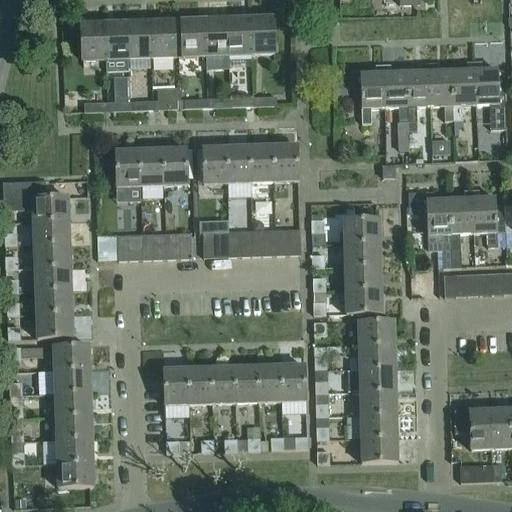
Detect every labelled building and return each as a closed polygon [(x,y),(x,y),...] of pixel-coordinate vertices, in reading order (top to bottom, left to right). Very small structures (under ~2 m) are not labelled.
[(248,21),(250,58),(274,57),(272,20),(248,21)] [(205,59),(228,59),(226,21),(203,22),(205,59)] [(228,59),(250,58),(248,21),(226,21),(228,59)] [(182,60),(205,59),(203,22),(180,23),(182,60)] [(148,24),(150,61),(174,60),(172,23),(148,24)] [(127,62),(150,61),(148,24),(126,25),(127,62)] [(105,63),(127,62),(126,25),(103,26),(105,63)] [(82,64),(105,63),(103,26),(80,27),(82,64)] [(460,110),(474,109),(472,65),(465,65),(466,74),(449,75),(451,124),(453,124),(454,139),(457,139),(457,131),(461,131),(460,110)] [(481,65),(472,65),(474,109),(489,109),(490,133),(505,133),(503,77),(497,77),(497,73),(481,73),(481,65)] [(415,111),(428,111),(426,67),(420,67),(420,76),(403,76),(405,126),(405,135),(416,135),(415,125),(415,111)] [(451,124),(449,75),(435,75),(435,67),(426,67),(428,111),(442,110),(442,124),(451,124)] [(382,112),(397,112),(397,126),(405,126),(403,76),(390,77),(390,68),(381,69),(382,112)] [(369,113),(382,112),(381,69),(374,69),(375,77),(359,78),(360,98),(361,127),(370,127),(369,116),(369,113)] [(348,85),(336,86),(336,98),(348,98),(348,85)] [(157,104),(151,104),(151,113),(180,112),(180,103),(179,103),(178,90),(156,91),(157,104)] [(251,101),(252,110),(275,109),(275,100),(251,101)] [(229,111),(252,110),(251,101),(229,102),(229,111)] [(206,111),(229,111),(229,102),(206,103),(206,111)] [(180,112),(206,111),(206,103),(180,103),(180,112)] [(129,114),(151,113),(151,104),(129,105),(129,114)] [(107,115),(129,114),(129,105),(106,106),(107,115)] [(84,116),(107,115),(106,106),(84,107),(84,116)] [(406,138),(405,135),(405,126),(397,126),(398,138),(406,138)] [(449,157),(448,144),(430,145),(431,158),(449,157)] [(272,150),(273,185),(297,185),(296,149),(272,150)] [(250,186),(273,185),(272,150),(249,151),(250,186)] [(202,188),(227,187),(225,151),(201,152),(202,188)] [(227,187),(250,186),(249,151),(225,151),(227,187)] [(139,190),(163,189),(162,153),(138,154),(139,190)] [(162,153),(163,189),(187,188),(186,153),(162,153)] [(138,154),(114,155),(115,164),(115,182),(115,191),(128,190),(128,196),(128,205),(140,205),(139,190),(138,154)] [(393,181),(393,170),(382,170),(382,182),(393,181)] [(33,226),(68,224),(67,200),(32,202),(32,185),(2,187),(3,215),(32,214),(33,226)] [(471,194),(473,236),(486,236),(487,251),(497,251),(494,201),(479,202),(478,193),(471,194)] [(459,237),(473,236),(471,194),(463,194),(463,203),(448,203),(451,272),(460,272),(459,252),(459,237)] [(451,272),(448,203),(433,204),(433,195),(424,196),(427,254),(441,253),(442,272),(451,272)] [(343,247),(379,246),(378,222),(342,223),(343,247)] [(262,227),(258,223),(252,223),(252,235),(263,234),(262,227)] [(33,249),(69,248),(68,224),(33,226),(33,249)] [(322,224),(310,224),(311,237),(323,236),(322,224)] [(287,234),(287,259),(299,258),(299,233),(287,234)] [(264,260),(263,234),(252,235),(251,235),(252,260),(264,260)] [(264,260),(275,259),(275,234),(263,234),(264,260)] [(287,234),(275,234),(275,259),(287,259),(287,234)] [(229,261),(240,260),(240,235),(228,236),(229,261)] [(240,260),(252,260),(251,235),(240,235),(240,260)] [(203,262),(216,261),(215,236),(202,236),(203,262)] [(216,261),(229,261),(228,236),(215,236),(216,261)] [(16,237),(4,237),(4,250),(16,249),(16,237)] [(165,263),(178,263),(177,237),(164,238),(165,263)] [(177,237),(178,263),(190,262),(189,237),(177,237)] [(130,264),(142,264),(141,238),(129,239),(130,264)] [(142,264),(153,263),(153,238),(141,238),(142,264)] [(153,263),(165,263),(164,238),(153,238),(153,263)] [(118,265),(130,264),(129,239),(117,239),(118,265)] [(344,271),(379,270),(379,246),(343,247),(344,271)] [(34,272),(70,271),(69,248),(33,249),(34,272)] [(18,251),(17,266),(29,267),(30,251),(18,251)] [(323,259),(311,259),(311,272),(323,271),(323,259)] [(16,260),(5,261),(5,273),(17,272),(16,260)] [(345,294),(380,293),(379,270),(344,271),(345,294)] [(35,295),(70,294),(70,271),(34,272),(35,295)] [(503,298),(511,297),(511,275),(502,276),(503,298)] [(491,299),(503,298),(502,276),(490,277),(491,299)] [(467,300),(480,299),(479,277),(466,278),(467,300)] [(480,299),(491,299),(490,277),(479,277),(480,299)] [(443,301),(455,300),(454,278),(442,279),(443,301)] [(455,300),(467,300),(466,278),(454,278),(455,300)] [(324,282),(312,282),(312,294),(324,294),(324,282)] [(17,283),(5,284),(6,296),(18,296),(17,283)] [(380,293),(345,294),(345,318),(381,317),(380,293)] [(36,319),(71,317),(70,294),(35,295),(36,319)] [(18,306),(6,307),(7,319),(19,319),(18,306)] [(324,306),(312,306),(313,319),(325,318),(324,306)] [(71,317),(36,319),(36,343),(72,341),(71,317)] [(358,350),(394,349),(393,325),(357,326),(358,350)] [(325,339),(325,326),(313,327),(313,339),(325,339)] [(19,330),(7,331),(7,343),(19,343),(19,330)] [(53,374),(89,373),(88,349),(52,350),(53,374)] [(359,361),(349,361),(349,373),(394,372),(394,349),(358,350),(359,361)] [(20,364),(20,351),(8,352),(8,365),(20,364)] [(326,361),(314,361),(314,374),(326,373),(326,361)] [(279,370),(280,405),(305,405),(303,369),(279,370)] [(234,407),(257,406),(256,370),(233,371),(234,407)] [(257,406),(280,405),(279,370),(256,370),(257,406)] [(211,408),(234,407),(233,371),(210,372),(211,408)] [(188,408),(211,408),(210,372),(186,373),(188,408)] [(359,396),(395,395),(394,372),(347,373),(347,374),(358,373),(359,396)] [(54,397),(90,396),(89,373),(53,374),(54,397)] [(164,409),(188,408),(186,373),(162,373),(164,409)] [(315,396),(327,396),(326,384),(314,385),(315,396)] [(9,399),(21,398),(21,386),(9,386),(9,399)] [(360,419),(395,418),(395,395),(359,396),(360,419)] [(55,421),(91,419),(90,396),(54,397),(55,421)] [(315,419),(327,419),(327,396),(315,396),(315,419)] [(10,422),(22,422),(21,398),(9,399),(10,422)] [(490,453),(510,452),(508,412),(488,413),(490,453)] [(470,454),(490,453),(488,413),(453,415),(454,437),(469,436),(470,454)] [(360,419),(347,420),(348,443),(360,443),(396,442),(395,418),(360,419)] [(56,444),(91,443),(91,419),(55,421),(56,444)] [(316,443),(328,443),(327,419),(315,419),(316,443)] [(11,445),(23,445),(22,422),(10,422),(11,445)] [(247,443),(259,442),(259,433),(246,433),(247,443)] [(307,453),(306,440),(294,441),(294,453),(307,453)] [(270,454),(283,453),(282,441),(270,442),(270,454)] [(247,455),(259,454),(259,442),(247,443),(247,455)] [(396,442),(360,443),(361,467),(396,466),(396,442)] [(56,467),(92,466),(91,443),(56,444),(56,467)] [(224,456),(236,455),(236,443),(224,444),(224,456)] [(201,456),(213,456),(213,444),(200,444),(201,456)] [(23,445),(11,445),(12,469),(24,468),(23,445)] [(178,445),(165,445),(166,457),(178,457),(178,445)] [(328,455),(316,455),(316,468),(328,468),(328,455)] [(92,466),(56,467),(56,471),(57,484),(57,491),(93,490),(92,466)] [(490,469),(491,485),(501,485),(500,468),(490,469)] [(459,487),(491,485),(490,469),(459,470),(459,487)] [(24,493),(24,480),(12,480),(12,493),(24,493)]
